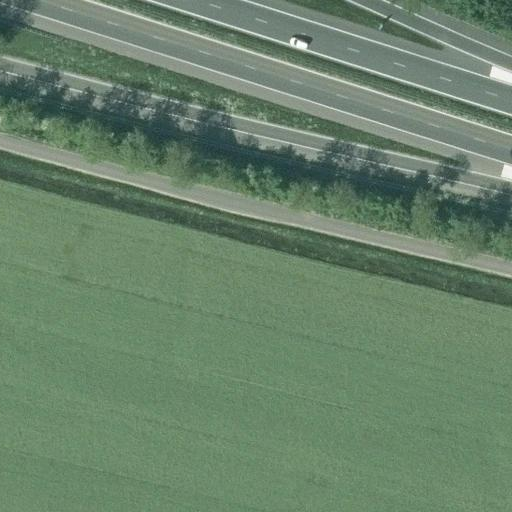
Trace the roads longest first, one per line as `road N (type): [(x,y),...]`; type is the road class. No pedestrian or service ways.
road 1 (unclassified): [(511,268),(0,141)]
road 2 (motorway): [(0,65),(511,190)]
road 3 (motorway): [(29,0),(511,153)]
road 4 (motorway): [(511,100),(193,0)]
road 5 (motorway): [(511,64),(365,0)]
